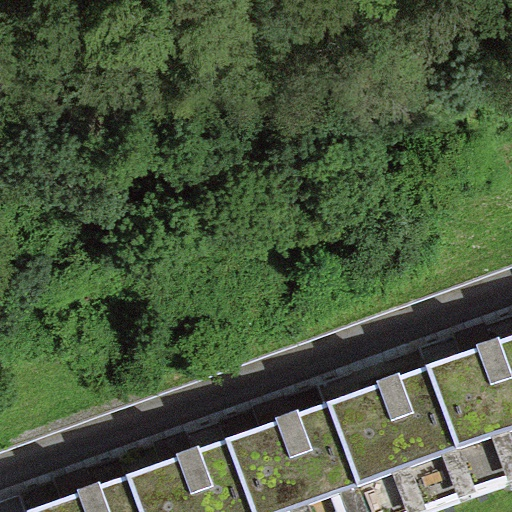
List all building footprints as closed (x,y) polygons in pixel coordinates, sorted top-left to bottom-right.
[(511,325),(426,356),(473,487),(511,473),(511,325)] [(426,356),(325,392),(368,511),(404,511),(473,487),(426,356)] [(368,511),(325,392),(225,428),(254,511),(368,511)] [(254,511),(225,428),(124,464),(141,511),(254,511)] [(141,511),(124,464),(24,500),(28,511),(141,511)]
